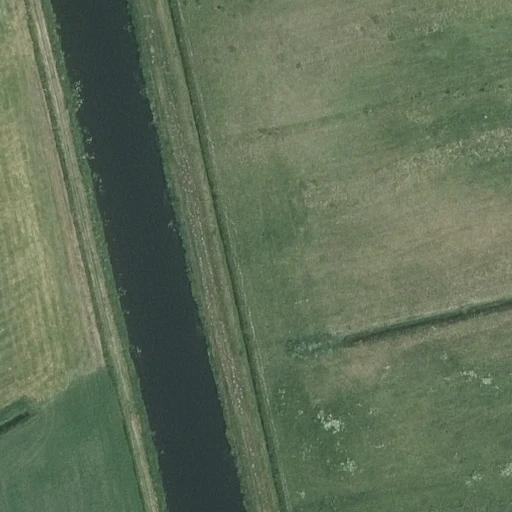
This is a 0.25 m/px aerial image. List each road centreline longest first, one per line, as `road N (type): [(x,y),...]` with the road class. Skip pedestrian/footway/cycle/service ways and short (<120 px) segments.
road 1 (track): [(36,0),(154,511)]
road 2 (track): [(147,0),(259,511)]
